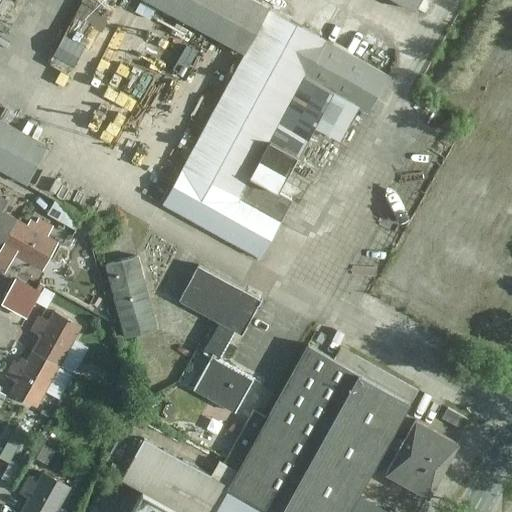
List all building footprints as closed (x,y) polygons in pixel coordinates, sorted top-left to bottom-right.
[(102,27),(107,29),(115,16),(87,0),(70,32),(92,45),(102,27)] [(393,72),(254,0),(140,0),(243,53),(165,208),(262,263),(293,199),(280,191),(315,131),(352,150),(393,72)] [(421,0),(394,0),(415,11),(421,0)] [(0,118),(0,168),(27,183),(46,144),(0,118)] [(0,247),(2,248),(17,220),(2,211),(9,201),(0,196),(0,247)] [(0,252),(0,262),(7,266),(14,255),(42,271),(59,242),(49,237),(54,227),(39,219),(37,222),(30,219),(27,224),(17,220),(2,248),(0,252)] [(157,329),(138,256),(120,259),(128,288),(112,292),(124,337),(157,329)] [(235,411),(254,380),(220,361),(236,331),(244,335),(261,300),(199,266),(179,299),(219,324),(204,353),(211,357),(193,389),(235,411)] [(27,317),(41,292),(15,278),(1,303),(27,317)] [(32,351),(61,367),(83,326),(53,311),(49,319),(40,314),(30,332),(40,337),(32,351)] [(392,511),(361,497),(421,390),(342,347),(336,359),(309,346),(268,418),(255,412),(215,478),(146,440),(122,481),(177,511),(392,511)] [(9,393),(37,408),(61,367),(32,351),(28,361),(22,357),(20,364),(15,361),(6,377),(15,383),(9,393)] [(429,498),(459,444),(415,420),(385,474),(429,498)] [(56,511),(70,487),(42,474),(37,483),(28,479),(18,496),(28,500),(22,511),(56,511)]
